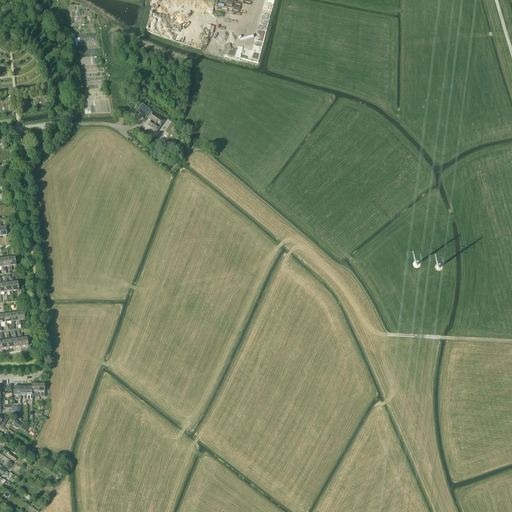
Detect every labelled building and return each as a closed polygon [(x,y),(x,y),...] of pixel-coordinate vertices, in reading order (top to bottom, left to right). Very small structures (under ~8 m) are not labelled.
[(252,59),(259,60),(262,42),(258,41),(256,48),(254,47),(252,59)] [(151,111),(146,117),(151,121),(147,126),(152,129),(152,130),(156,133),(165,120),(151,111)] [(10,278),(11,283),(12,283),(13,291),(19,290),(18,282),(13,282),(13,278),(10,278)] [(4,279),(5,283),(6,292),(13,291),(12,283),(11,283),(7,283),(7,279),(4,279)] [(28,346),(27,337),(22,338),(22,333),(19,334),(20,338),(21,338),(22,346),(28,346)] [(15,347),(22,346),(21,338),(20,338),(16,339),(15,334),(13,335),(14,339),(15,347)] [(7,336),(7,340),(8,340),(9,348),(15,347),(14,339),(9,340),(9,335),(7,336)] [(8,340),(7,340),(3,341),(2,336),(0,336),(1,341),(2,349),(9,348),(8,340)] [(0,425),(1,426),(3,423),(5,424),(8,419),(3,415),(0,419),(0,425)] [(8,457),(15,461),(17,457),(10,453),(8,457)] [(8,461),(5,466),(10,469),(13,464),(8,461)]
